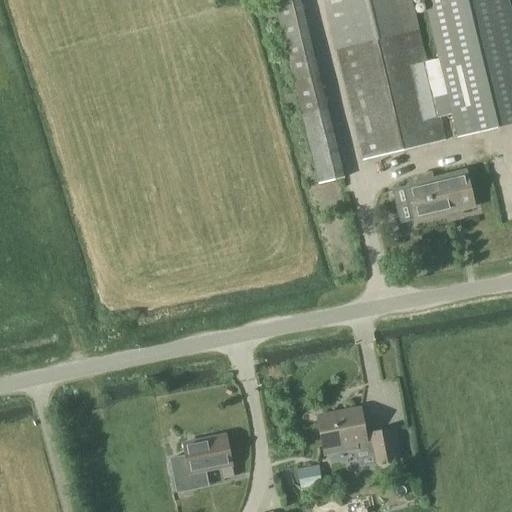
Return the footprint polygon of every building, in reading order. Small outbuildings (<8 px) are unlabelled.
[(273,0),(319,184),(343,177),(325,100),(313,56),(299,0),(273,0)] [(326,0),(364,159),(442,141),(437,118),(423,63),(408,0),(326,0)] [(511,20),(507,0),(423,0),(438,59),(451,114),(457,137),(511,123),(511,20)] [(451,114),(438,59),(423,63),(437,118),(451,114)] [(406,186),(393,189),(401,223),(414,220),(474,205),(466,171),(433,179),(431,172),(418,175),(420,182),(406,185),(406,186)] [(359,467),(395,461),(389,430),(372,433),(372,434),(365,435),(361,409),(318,417),(325,455),(356,449),(359,467)] [(186,455),(170,458),(177,493),(193,489),(190,473),(220,467),(222,478),(234,476),(231,465),(232,465),(226,435),(183,444),(186,455)] [(301,487),(313,485),(310,468),(297,471),(301,487)]
